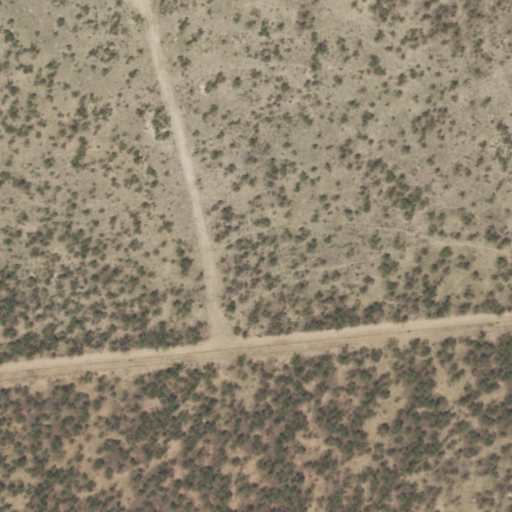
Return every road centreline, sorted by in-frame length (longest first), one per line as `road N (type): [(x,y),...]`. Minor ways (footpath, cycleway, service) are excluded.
road 1 (track): [(118,356),(511,316)]
road 2 (track): [(224,346),(144,0)]
